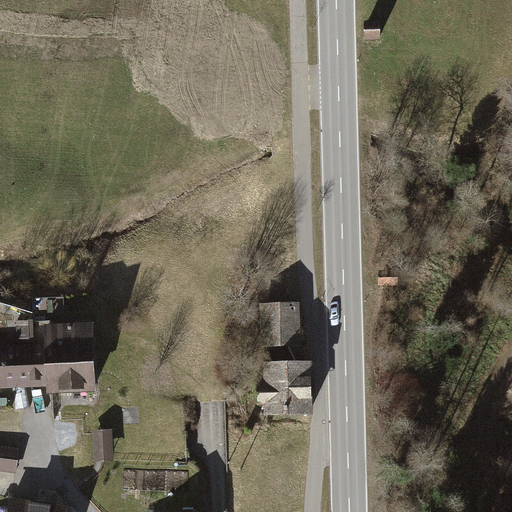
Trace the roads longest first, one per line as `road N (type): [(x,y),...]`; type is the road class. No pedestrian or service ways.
road 1 (primary): [(349,511),(336,0)]
road 2 (track): [(501,511),(481,468),(483,405),(511,360)]
